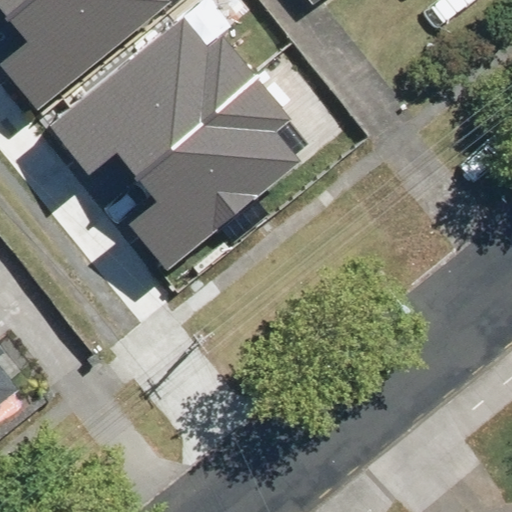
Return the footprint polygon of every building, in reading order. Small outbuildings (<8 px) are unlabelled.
[(0,0),(0,4),(7,12),(22,0),(0,0)] [(22,0),(7,12),(29,40),(2,61),(39,108),(172,2),(169,0),(22,0)] [(185,20),(50,127),(87,173),(115,150),(135,174),(255,78),(222,37),(208,48),(185,20)] [(288,119),(255,78),(135,174),(157,201),(130,223),(167,269),(300,164),(273,130),(288,119)] [(0,405),(18,391),(0,367),(0,405)]
